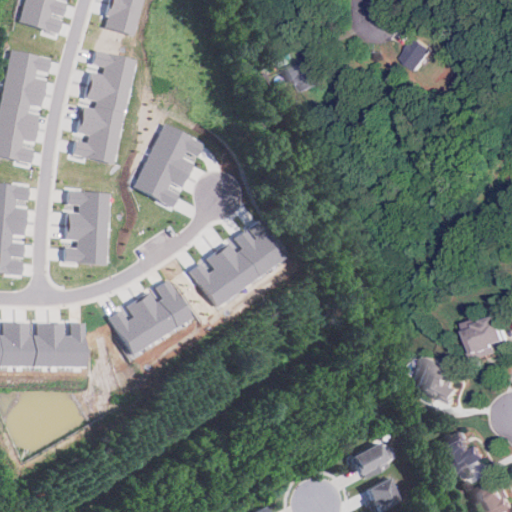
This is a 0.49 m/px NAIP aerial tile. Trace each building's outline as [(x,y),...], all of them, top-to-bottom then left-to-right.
[(21,0),(16,22),(57,32),(60,17),(61,17),(65,1),(61,0),(21,0)] [(137,34),(146,0),(111,0),(105,26),(137,34)] [(437,50),(418,35),(401,56),(420,71),(437,50)] [(0,76),(0,157),(28,162),(31,148),(19,146),(20,139),(32,141),(37,112),(27,110),(29,104),(40,106),(45,78),(33,76),(35,69),(47,71),(49,56),(5,48),(0,76)] [(118,163),(140,57),(97,49),(94,63),(106,66),(105,72),(93,70),(87,98),(97,100),(96,107),(85,105),(80,132),(90,134),(89,141),(77,139),(74,154),(118,163)] [(324,83),(313,55),(281,67),(287,82),(298,78),(303,91),(324,83)] [(136,187),(175,206),(181,192),(171,187),(174,181),(185,186),(197,161),(187,156),(190,151),(201,156),(208,141),(167,122),(136,187)] [(0,181),(0,272),(17,274),(19,259),(7,258),(7,256),(20,257),(21,242),(9,241),(9,233),(21,234),(23,207),(13,206),(14,199),(25,200),(26,185),(0,181)] [(108,264),(112,191),(68,189),(68,204),(80,204),(79,211),(67,210),(66,238),(77,239),(77,246),(64,245),(63,261),(108,264)] [(189,269),(211,304),(287,259),(263,218),(234,235),(241,247),(235,250),(230,242),(206,257),(213,267),(206,271),(201,262),(189,269)] [(190,318),(168,278),(154,286),(160,297),(154,300),(149,291),(125,304),(131,315),(124,319),(119,308),(107,315),(127,353),(190,318)] [(475,359),(500,351),(499,347),(511,343),(504,314),(489,318),(490,320),(483,321),(482,318),(468,322),(471,331),(473,330),(479,350),(473,351),(475,359)] [(0,365),(82,365),(82,322),(67,322),(67,334),(60,334),(60,322),(33,322),(33,334),(25,334),(25,322),(0,322),(0,365)] [(462,388),(455,404),(433,395),(434,393),(433,392),(431,396),(418,390),(421,385),(417,383),(422,372),(427,374),(431,364),(430,362),(432,358),(434,357),(434,355),(456,364),(455,365),(461,367),(458,374),(460,375),(455,385),(462,388)] [(434,444),(448,438),(448,436),(453,433),(454,434),(457,433),(459,440),(463,438),(464,445),(468,451),(476,447),(481,455),(469,461),(471,465),(464,468),(466,472),(454,478),(451,471),(449,472),(445,464),(447,463),(442,454),(437,454),(435,450),(436,447),(434,444)] [(344,455),(372,441),(377,451),(386,447),(391,458),(385,461),(387,465),(362,477),(359,471),(350,475),(345,464),(347,462),(344,455)] [(469,491),(495,477),(501,487),(505,485),(510,494),(506,497),(507,503),(511,506),(511,508),(504,511),(477,511),(479,511),(474,501),(472,501),(470,497),(471,494),(469,491)] [(359,489),(381,478),(389,493),(398,489),(403,498),(375,511),(367,511),(362,502),(365,501),(359,489)]
